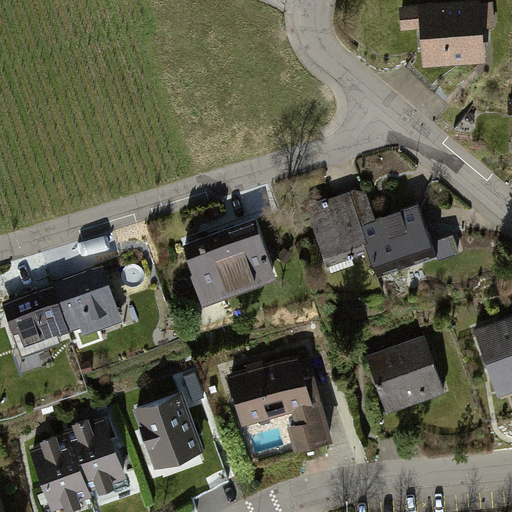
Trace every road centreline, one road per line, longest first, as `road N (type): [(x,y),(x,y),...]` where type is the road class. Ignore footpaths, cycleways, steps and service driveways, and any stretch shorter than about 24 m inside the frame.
road 1 (residential): [(387,106),(367,131),(334,146),(0,249)]
road 2 (residential): [(302,493),(511,464)]
road 3 (residential): [(387,106),(511,210)]
road 4 (residential): [(307,7),(319,48),(387,106)]
